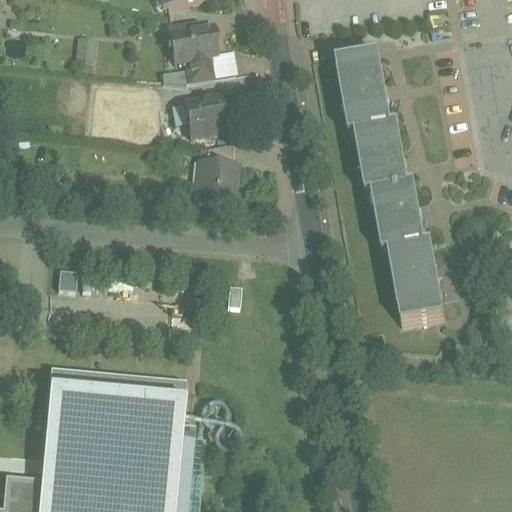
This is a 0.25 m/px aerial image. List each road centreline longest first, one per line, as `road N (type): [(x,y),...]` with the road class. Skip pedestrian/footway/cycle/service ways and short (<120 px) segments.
road 1 (residential): [(316,251),(0,225)]
road 2 (residential): [(367,511),(316,251)]
road 3 (residential): [(316,251),(275,0)]
